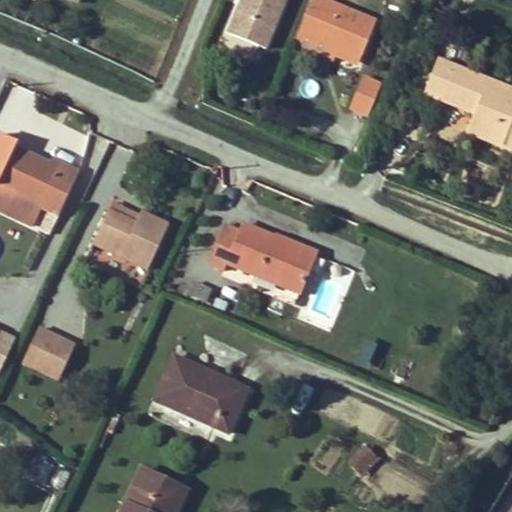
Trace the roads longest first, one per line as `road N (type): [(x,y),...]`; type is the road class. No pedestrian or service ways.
road 1 (residential): [(511,268),(0,47)]
road 2 (unknown): [(158,115),(204,0)]
